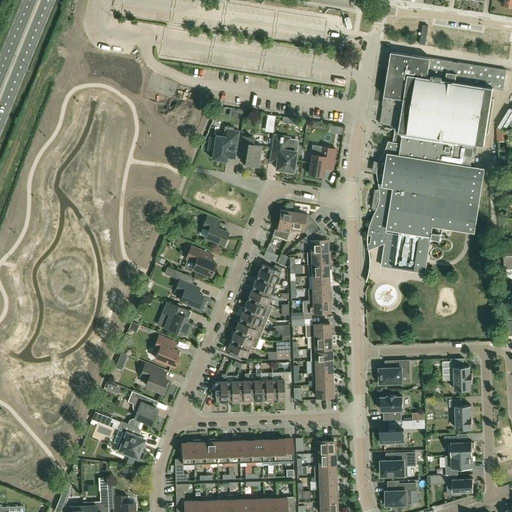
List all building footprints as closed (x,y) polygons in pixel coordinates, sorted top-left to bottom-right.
[(477,144),(484,146),(486,134),(488,134),(494,99),(491,99),(493,88),(503,90),(506,70),(391,52),(388,69),(382,107),(380,124),(392,126),(395,126),(393,142),(388,141),(387,143),(387,145),(386,147),(385,149),(384,151),(383,154),(382,156),(380,158),(379,161),(378,163),(377,173),(377,175),(377,178),(378,180),(378,182),(378,184),(379,189),(375,189),(372,209),(376,210),(373,215),(373,216),(371,220),(370,224),(369,229),(368,234),(367,239),(367,241),(367,243),(368,246),(368,248),(368,250),(380,245),(379,243),(386,241),(395,239),(397,238),(408,237),(419,237),(424,237),(429,238),(434,239),(438,240),(440,240),(441,236),(443,226),(471,231),(474,232),(484,169),(474,167),(477,144)] [(511,108),(510,108),(498,128),(511,128),(511,108)] [(234,158),(239,131),(233,130),(233,127),(224,125),(223,136),(215,135),(215,138),(212,137),(211,137),(208,145),(208,146),(208,147),(208,148),(209,149),(210,150),(213,150),(212,158),(215,159),(215,161),(222,163),(222,160),(226,161),(227,157),(234,158)] [(508,131),(498,130),(498,142),(508,142),(508,131)] [(289,137),(274,135),(272,152),(278,153),(276,168),(284,170),(286,172),(292,173),(295,171),(296,165),(294,163),(296,151),(287,150),(289,137)] [(258,166),(261,145),(252,144),(253,137),(242,136),(238,157),(245,158),(244,165),(252,167),(253,165),(258,166)] [(336,149),(322,146),(321,154),(319,155),(312,154),(308,174),(322,176),(324,167),(332,169),(336,149)] [(290,228),(293,212),(281,210),(277,228),(275,228),(273,233),(272,234),(286,240),(290,231),(291,228),(290,228)] [(316,226),(309,218),(305,217),(305,214),(293,212),(290,228),(291,228),(302,230),(307,235),(316,226)] [(219,221),(206,216),(202,226),(208,229),(205,236),(220,243),(220,244),(224,246),(227,240),(225,239),(228,232),(217,227),(219,221)] [(327,251),(327,239),(324,239),(324,235),(316,226),(307,235),(301,239),(304,243),(311,242),(311,252),(327,251)] [(215,264),(216,263),(210,260),(213,255),(190,245),(185,258),(194,262),(192,268),(211,276),(213,270),(215,269),(216,266),(215,264)] [(277,255),(266,251),(263,257),(275,261),(277,255)] [(311,252),(306,253),(307,264),(308,264),(312,264),(317,264),(328,263),(327,258),(329,258),(329,254),(329,251),(327,251),(311,252)] [(331,269),(328,269),(328,263),(317,264),(312,264),(308,264),(309,276),(331,275),(331,269)] [(277,278),(280,271),(282,267),(274,264),(273,268),(262,264),(258,275),(275,282),(275,283),(277,283),(279,278),(277,278)] [(199,287),(192,284),(195,278),(178,271),(175,278),(179,280),(174,291),(182,294),(179,300),(198,307),(203,295),(197,293),(199,287)] [(273,288),(275,283),(275,282),(258,275),(253,286),(271,293),(273,294),(275,289),(273,288)] [(331,281),(331,275),(309,276),(309,288),(328,287),(328,281),(331,281)] [(269,299),(271,293),(253,286),(249,296),(268,304),(270,299),(269,299)] [(332,299),(332,293),(329,293),(328,287),(309,288),(308,289),(308,300),(329,299),(332,299)] [(272,306),(268,304),(249,296),(245,307),(267,316),(272,306)] [(311,318),(311,312),(329,312),(329,299),(308,300),(301,300),(302,312),(291,313),(292,319),(304,318),(311,318)] [(191,323),(184,320),(188,310),(167,301),(162,312),(169,315),(163,327),(179,333),(180,330),(188,333),(191,323)] [(263,327),(263,326),(267,316),(245,307),(240,317),(263,327)] [(263,327),(240,317),(236,328),(259,337),(264,327),(263,326),(263,327)] [(136,332),(139,326),(131,323),(129,329),(136,332)] [(330,336),(330,323),(306,324),(307,336),(310,336),(330,336)] [(259,337),(236,328),(232,338),(251,346),(255,348),(259,337)] [(174,366),(180,352),(172,349),(175,342),(158,336),(153,348),(158,350),(155,358),(174,366)] [(331,348),(330,336),(310,336),(310,349),(315,349),(315,348),(331,348)] [(251,347),(251,346),(232,338),(227,349),(247,357),(249,352),(247,352),(249,346),(251,347)] [(299,351),(304,351),(304,349),(308,349),(308,339),(299,339),(299,351)] [(331,360),(331,351),(331,348),(315,348),(315,349),(315,360),(331,360)] [(124,363),(127,356),(121,354),(118,361),(124,363)] [(464,366),(464,358),(451,359),(452,380),(454,380),(455,390),(470,389),(470,382),(473,382),(472,373),(470,373),(470,366),(464,366)] [(331,372),(331,360),(315,360),(312,360),(312,372),(331,372)] [(409,360),(394,360),(395,367),(380,368),(380,375),(378,375),(378,385),(388,385),(388,383),(402,382),(402,373),(410,373),(409,360)] [(164,385),(167,379),(163,377),(165,372),(144,363),(140,375),(147,379),(145,384),(154,388),(153,390),(163,394),(166,386),(164,385)] [(284,386),(288,386),(288,371),(278,372),(278,380),(272,380),(273,399),(278,399),(278,401),(283,400),(283,399),(284,399),(284,386)] [(260,380),(261,380),(260,372),(255,373),(256,380),(249,381),(250,400),(255,400),(255,401),(260,401),(260,399),(261,399),(260,380)] [(272,380),(272,372),(267,372),(267,380),(261,380),(260,380),(261,399),(266,399),(267,401),(272,401),(272,399),(273,399),(272,380)] [(332,384),(331,372),(312,372),(312,381),(308,381),(308,385),(316,385),(316,384),(332,384)] [(249,381),(249,373),(244,373),(244,381),(238,381),(238,400),(244,400),(244,402),(249,402),(249,400),(250,400),(249,381)] [(226,381),(226,374),(221,374),(222,382),(214,382),(215,389),(212,389),(209,396),(215,396),(215,401),(221,401),(221,403),(226,402),(226,401),(227,401),(226,381)] [(238,381),(238,375),(232,375),(232,381),(226,381),(227,401),(232,400),(232,402),(237,402),(237,400),(238,400),(238,381)] [(117,387),(108,383),(106,388),(115,392),(117,387)] [(332,396),(332,384),(316,384),(316,385),(317,397),(332,396)] [(129,419),(128,423),(140,429),(143,421),(151,424),(154,417),(157,408),(150,405),(152,399),(132,390),(127,401),(133,404),(132,405),(132,407),(133,408),(133,410),(135,411),(136,412),(137,412),(134,418),(129,419)] [(386,421),(399,420),(402,420),(401,410),(403,410),(403,396),(395,397),(395,395),(388,395),(388,397),(381,397),(381,398),(379,398),(379,405),(381,405),(381,410),(387,410),(387,413),(386,413),(386,421)] [(462,405),(462,399),(449,399),(449,406),(455,406),(456,429),(472,428),(472,426),(472,416),(471,416),(471,405),(462,405)] [(411,420),(402,420),(399,420),(399,428),(380,429),(380,443),(404,442),(404,429),(411,429),(411,420)] [(118,429),(113,442),(118,444),(115,451),(123,455),(124,452),(137,458),(141,448),(144,439),(137,436),(140,429),(128,423),(122,421),(121,422),(118,429)] [(474,443),(472,443),(472,441),(457,442),(457,436),(445,436),(445,443),(449,443),(449,456),(451,456),(451,455),(473,455),(472,448),(474,448),(474,443)] [(293,459),(292,445),(292,438),(273,439),(274,464),(278,464),(278,460),(293,459)] [(217,462),(216,439),(208,439),(209,441),(204,441),(205,466),(210,466),(209,462),(217,462)] [(228,466),(227,441),(223,441),(223,439),(216,439),(217,462),(224,462),(224,466),(228,466)] [(262,461),(261,439),(250,440),(251,465),(255,465),(255,461),(262,461)] [(274,464),(273,439),(261,439),(262,461),(269,460),(269,464),(274,464)] [(205,466),(204,441),(200,441),(200,440),(193,440),(193,442),(194,463),(201,463),(201,467),(205,466)] [(239,461),(239,440),(227,441),(228,466),(232,465),(232,462),(239,461)] [(251,465),(250,440),(239,440),(239,461),(247,461),(247,465),(251,465)] [(334,453),(334,440),(315,441),(315,453),(334,453)] [(194,463),(193,442),(186,442),(186,444),(181,445),(182,458),(174,459),(175,475),(175,481),(188,480),(188,474),(183,474),(183,463),(194,463)] [(381,460),(381,475),(395,475),(395,477),(407,476),(407,465),(416,465),(415,452),(396,452),(396,460),(381,460)] [(335,465),(334,453),(315,453),(315,465),(335,465)] [(472,455),(473,455),(451,455),(451,456),(452,468),(446,468),(446,475),(456,474),(458,474),(458,468),(472,468),(472,461),(473,461),(473,456),(472,456),(472,455)] [(335,477),(335,465),(315,465),(315,466),(314,466),(315,477),(335,477)] [(473,478),(456,479),(456,474),(446,475),(431,475),(431,483),(447,482),(447,485),(452,485),(453,495),(461,494),(461,492),(473,491),(473,478)] [(336,489),(335,477),(315,477),(315,478),(311,478),(311,482),(316,481),(316,490),(320,490),(320,489),(336,489)] [(416,490),(416,483),(398,483),(398,490),(386,491),(386,498),(384,498),(384,507),(393,507),(393,505),(412,504),(411,491),(416,490)] [(195,511),(195,500),(184,501),(184,490),(188,490),(188,484),(175,484),(176,494),(176,496),(176,511),(195,511)] [(66,502),(70,492),(69,488),(64,486),(59,499),(66,502)] [(101,511),(101,504),(108,504),(107,490),(107,486),(99,487),(100,501),(82,502),(82,506),(83,506),(83,511),(101,511)] [(336,501),(336,489),(320,489),(320,490),(320,501),(336,501)] [(134,511),(134,510),(137,509),(136,502),(127,502),(127,496),(114,496),(114,490),(107,490),(108,504),(108,508),(121,508),(120,511),(134,511)] [(287,511),(295,511),(294,497),(279,497),(279,493),(275,494),(275,511),(287,511)] [(252,511),(252,494),(248,495),(248,499),(241,499),(241,511),(252,511)] [(264,511),(264,498),(256,498),(256,494),(252,494),(252,511),(264,511)] [(275,511),(275,494),(271,494),(271,498),(264,498),(264,511),(275,511)] [(229,511),(229,495),(225,495),(225,499),(218,500),(218,511),(229,511)] [(241,511),(241,499),(234,499),(233,495),(229,495),(229,511),(241,511)] [(206,511),(206,496),(202,496),(202,500),(195,500),(195,511),(206,511)] [(218,511),(218,500),(211,500),(211,496),(206,496),(206,511),(218,511)] [(336,511),(336,501),(320,501),(320,511),(336,511)]
